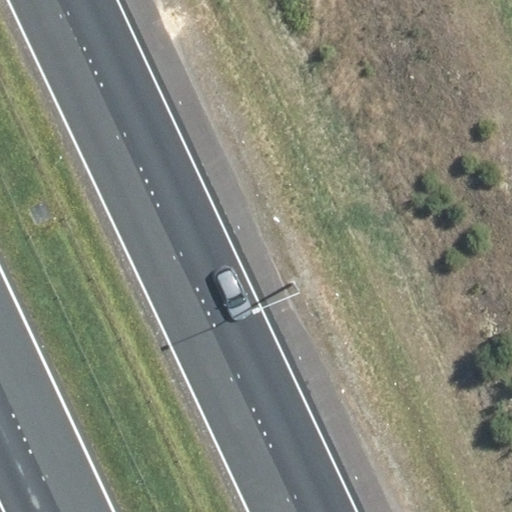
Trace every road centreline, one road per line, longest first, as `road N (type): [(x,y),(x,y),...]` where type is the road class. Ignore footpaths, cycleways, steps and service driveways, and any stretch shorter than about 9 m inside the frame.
road 1 (motorway): [(62,0),(300,511)]
road 2 (motorway): [(56,511),(0,389)]
